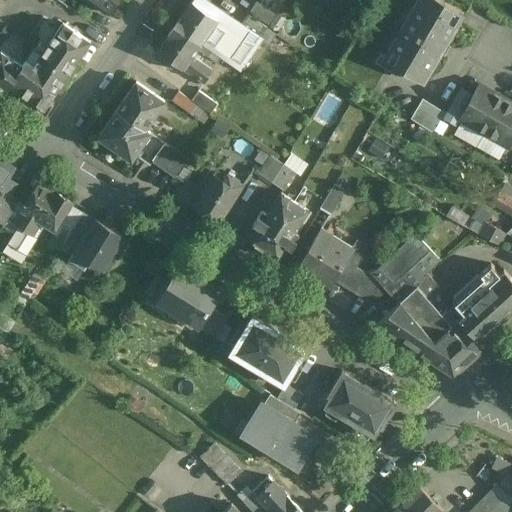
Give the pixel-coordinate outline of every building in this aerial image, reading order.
[(118,0),(86,0),(108,15),(118,0)] [(439,0),(419,0),(384,59),(422,82),(463,14),(439,0)] [(238,34),(192,2),(175,27),(200,44),(208,33),(230,47),(238,34)] [(273,15),(260,6),(255,15),(268,23),(273,15)] [(267,27),(248,14),(241,24),(260,37),(267,27)] [(90,41),(63,22),(42,53),(40,55),(68,74),(90,41)] [(200,44),(175,27),(158,52),(159,53),(155,59),(172,70),(176,64),(204,83),(213,69),(193,55),(200,44)] [(68,74),(40,55),(42,53),(34,48),(22,65),(1,51),(0,52),(0,89),(5,93),(11,84),(41,105),(47,104),(68,74)] [(164,101),(137,82),(117,109),(145,129),(145,128),(164,101)] [(504,98),(480,84),(460,119),(484,132),(504,98)] [(218,103),(198,89),(191,99),(211,113),(218,103)] [(198,104),(180,92),(172,104),(189,116),(198,104)] [(445,112),(423,98),(411,118),(432,132),(445,112)] [(511,140),(511,102),(504,98),(484,132),(509,146),(511,140)] [(452,101),(440,120),(449,127),(462,107),(452,101)] [(145,129),(117,109),(99,136),(131,159),(150,132),(145,128),(145,129)] [(449,127),(440,120),(434,130),(443,136),(449,127)] [(188,159),(165,142),(152,161),(175,177),(188,159)] [(273,156),(261,174),(272,182),(284,164),(273,156)] [(14,167),(0,158),(0,207),(8,194),(7,193),(8,191),(11,190),(16,183),(7,178),(14,167)] [(284,164),(272,182),(283,190),(295,172),(284,164)] [(222,183),(212,176),(194,206),(219,222),(242,186),(226,176),(222,183)] [(56,194),(39,183),(14,223),(18,225),(33,235),(41,222),(54,229),(71,201),(57,192),(56,194)] [(346,189),(336,183),(321,208),(331,213),(346,189)] [(282,192),(268,213),(263,210),(254,224),(259,227),(250,240),(263,249),(295,201),(282,192)] [(8,194),(0,207),(0,219),(5,222),(18,200),(8,194)] [(295,201),(263,249),(277,258),(286,245),(290,248),(299,235),(294,232),(309,210),(295,201)] [(83,212),(73,205),(57,232),(67,238),(83,212)] [(491,215),(480,208),(473,220),(483,226),(485,223),(491,215)] [(94,218),(83,212),(72,231),(82,237),(94,219),(94,218)] [(94,218),(94,219),(82,237),(69,259),(85,269),(89,261),(104,270),(125,236),(94,217),(94,218)] [(506,234),(485,223),(483,226),(477,235),(499,246),(506,234)] [(33,235),(18,225),(7,242),(27,254),(37,238),(33,235)] [(352,247),(322,228),(296,269),(316,281),(319,276),(331,284),(333,280),(353,247),(352,247)] [(415,234),(380,267),(367,274),(390,288),(387,291),(398,303),(429,275),(428,274),(440,261),(415,234)] [(367,274),(356,268),(369,247),(357,240),(352,247),(353,247),(333,280),(373,304),(387,291),(390,288),(367,274)] [(499,274),(491,264),(452,301),(465,315),(459,321),(478,343),(511,312),(511,279),(504,270),(499,274)] [(218,295),(178,270),(156,306),(180,320),(182,316),(199,326),(211,307),(218,295)] [(452,301),(429,275),(398,303),(376,323),(454,377),(484,349),(478,343),(459,321),(465,315),(452,301)] [(222,313),(211,307),(199,326),(210,333),(222,313)] [(228,317),(222,313),(210,333),(217,337),(228,317)] [(307,347),(253,315),(230,352),(283,385),(307,347)] [(346,371),(326,405),(373,434),(393,401),(346,371)] [(281,393),(297,402),(302,393),(286,384),(281,393)] [(284,402),(270,393),(263,403),(294,422),(300,412),(284,402)] [(263,403),(262,402),(249,422),(250,422),(244,430),(256,437),(286,456),(298,463),(303,455),(311,443),(311,442),(315,436),(300,426),(294,422),(263,403)] [(241,470),(220,449),(206,462),(209,465),(210,465),(226,481),(227,481),(228,483),(241,470)] [(304,511),(269,476),(253,492),(257,496),(269,508),(273,511),(304,511)] [(442,511),(443,511),(420,488),(399,507),(403,511),(442,511)] [(492,491),(471,511),(508,511),(510,508),(492,491)] [(257,496),(253,492),(244,500),(256,511),(265,511),(269,508),(257,496)] [(265,511),(239,511),(231,503),(222,511),(273,511),(269,508),(265,511)]
